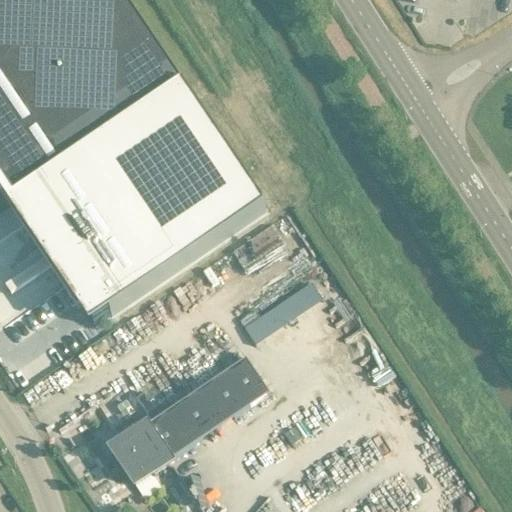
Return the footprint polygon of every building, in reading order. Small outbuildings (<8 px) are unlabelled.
[(0,0),(0,180),(15,203),(183,89),(122,0),(0,0)] [(183,89),(15,203),(8,208),(58,282),(78,312),(82,309),(94,328),(266,212),(183,89)] [(240,318),(250,334),(318,291),(308,275),(240,318)] [(136,487),(270,396),(246,362),(112,452),(136,487)] [(181,496),(209,483),(201,465),(173,478),(181,496)] [(475,496),(454,509),(455,511),(476,511),(482,508),(475,496)]
